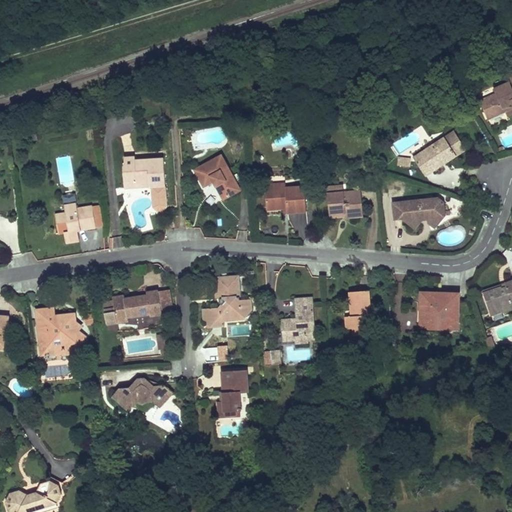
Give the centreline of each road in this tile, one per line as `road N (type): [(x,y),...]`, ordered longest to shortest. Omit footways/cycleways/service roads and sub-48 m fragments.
road 1 (residential): [(511,178),(487,245),(460,264),(196,246),(0,277)]
road 2 (track): [(0,61),(203,0)]
